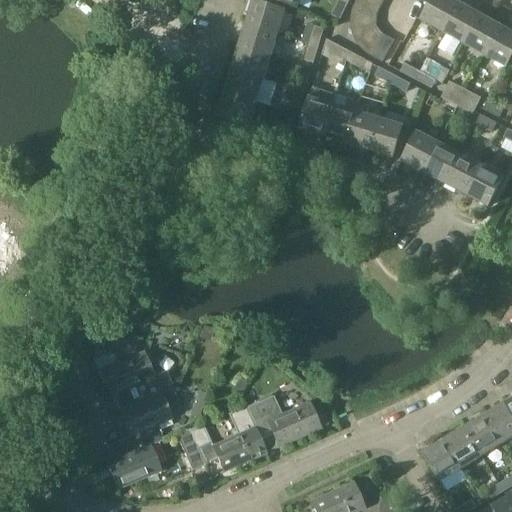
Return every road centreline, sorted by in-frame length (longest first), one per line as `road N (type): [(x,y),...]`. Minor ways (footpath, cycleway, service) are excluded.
road 1 (residential): [(436,214),(384,182),(203,120),(198,109),(214,57)]
road 2 (residential): [(384,432),(493,366),(511,339)]
road 3 (residential): [(63,500),(99,427),(72,363)]
road 4 (residential): [(253,494),(384,432)]
